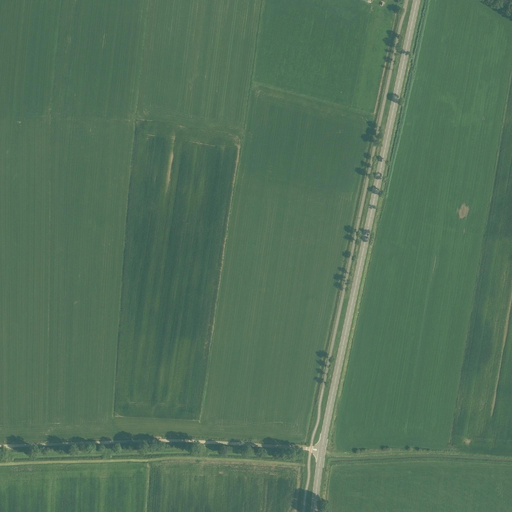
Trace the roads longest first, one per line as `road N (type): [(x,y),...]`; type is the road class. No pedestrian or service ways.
road 1 (primary): [(322,448),(416,0)]
road 2 (unclassified): [(0,446),(155,439),(322,448)]
